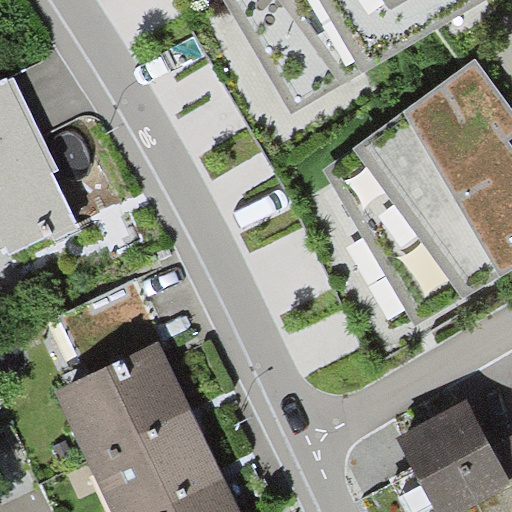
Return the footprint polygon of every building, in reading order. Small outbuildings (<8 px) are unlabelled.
[(481,0),(179,0),(268,155),(481,0)] [(334,182),(299,205),(374,364),(511,272),(511,141),(511,140),(511,139),(511,111),(475,60),(328,168),(334,182)] [(14,82),(0,88),(0,250),(2,255),(8,252),(12,262),(52,242),(55,247),(79,235),(51,178),(60,174),(14,82)] [(58,319),(91,387),(58,403),(111,511),(241,511),(227,482),(198,422),(171,368),(165,355),(179,348),(144,277),(58,319)] [(441,419),(403,439),(441,511),(455,511),(483,498),(490,511),(511,511),(511,434),(496,443),(474,402),(441,419)]
